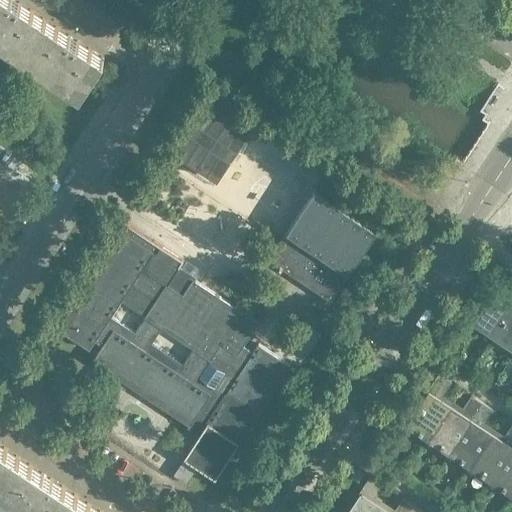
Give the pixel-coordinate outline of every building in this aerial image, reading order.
[(104,59),(15,0),(0,0),(0,41),(80,95),(104,59)] [(207,88),(173,139),(245,187),(279,136),(207,88)] [(330,300),(377,230),(315,189),(268,259),(330,300)] [(199,435),(184,457),(216,478),(239,442),(238,441),(240,438),(241,439),(290,365),(258,344),(253,352),(243,345),(258,322),(194,279),(195,277),(180,266),(184,260),(154,240),(149,248),(135,239),(140,232),(123,220),(123,221),(127,225),(123,231),(122,230),(57,328),(60,330),(44,355),(80,379),(92,361),(189,425),(188,427),(199,435)] [(496,335),(511,311),(511,299),(497,289),(475,321),(479,324),(496,335)] [(511,311),(496,335),(500,338),(511,345),(511,311)] [(475,331),(479,324),(475,321),(471,328),(475,331)] [(496,344),(500,338),(496,335),(492,342),(496,344)] [(429,437),(450,405),(440,399),(451,382),(438,374),(426,391),(428,392),(407,423),(429,437)] [(492,433),(482,427),(493,410),(471,395),(460,412),(450,405),(429,437),(470,465),(492,433)] [(491,479),(511,447),(511,423),(502,440),(492,433),(470,465),(491,479)] [(100,511),(0,445),(0,497),(22,511),(100,511)] [(511,492),(511,447),(491,479),(511,492)] [(379,511),(382,507),(373,501),(384,484),(370,475),(359,493),(360,494),(348,511),(379,511)] [(409,511),(414,504),(403,497),(393,511),(389,511),(382,507),(379,511),(409,511)]
